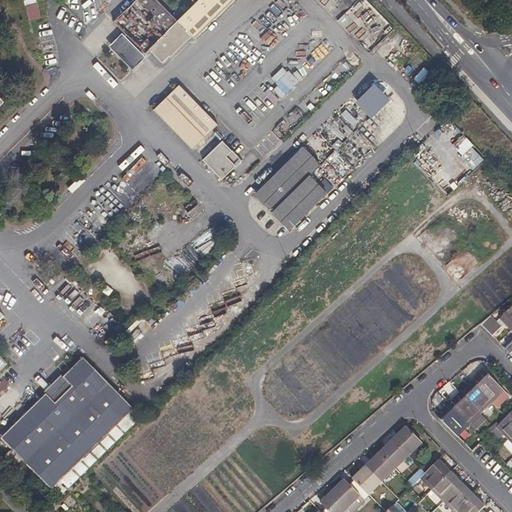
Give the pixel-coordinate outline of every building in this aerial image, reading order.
[(24,0),(30,21),(43,18),(37,0),(24,0)] [(192,0),(196,4),(178,21),(157,0),(137,0),(115,22),(146,53),(150,49),(163,62),(191,35),(195,39),(234,0),(192,0)] [(133,70),(146,58),(123,34),(110,47),(133,70)] [(274,88),(283,97),(304,77),(295,68),(274,88)] [(359,102),(375,118),(395,98),(378,82),(359,102)] [(193,149),(218,125),(180,86),(154,111),(193,149)] [(353,126),(358,121),(348,110),(343,115),(353,126)] [(221,141),(202,161),(221,181),(241,161),(221,141)] [(273,213),(310,175),(321,165),(304,147),(255,195),(273,213)] [(328,194),(310,175),(273,213),(290,231),(328,194)] [(511,330),(511,307),(500,319),(511,330)] [(490,316),(480,325),(493,337),(502,328),(490,316)] [(55,404),(47,395),(2,439),(52,490),(134,410),(84,358),(64,378),(73,387),(55,404)] [(484,371),(473,383),(492,402),(503,391),(484,371)] [(64,378),(47,395),(55,404),(73,387),(64,378)] [(461,394),(480,413),(492,402),(473,383),(461,394)] [(450,405),(469,425),(480,413),(461,394),(450,405)] [(457,436),(469,425),(450,405),(438,417),(457,436)] [(500,425),(497,428),(509,439),(511,436),(511,413),(507,418),(500,425)] [(406,428),(393,441),(408,457),(422,444),(406,428)] [(408,457),(393,441),(380,454),(395,470),(408,457)] [(395,470),(380,454),(367,467),(382,483),(395,470)] [(426,475),(435,466),(429,460),(420,469),(426,475)] [(433,491),(450,473),(439,462),(435,466),(426,475),(422,479),(433,491)] [(382,483),(367,467),(353,480),(369,496),(382,483)] [(444,503),(462,485),(450,473),(433,491),(444,503)] [(345,481),(333,493),(348,508),(360,497),(345,481)] [(453,511),(457,511),(473,496),(462,485),(444,503),(453,511)] [(343,511),(348,508),(333,493),(322,504),(329,511),(343,511)] [(480,511),(481,511),(485,508),(473,496),(457,511),(480,511)] [(393,507),(397,511),(407,511),(398,503),(393,507)]
